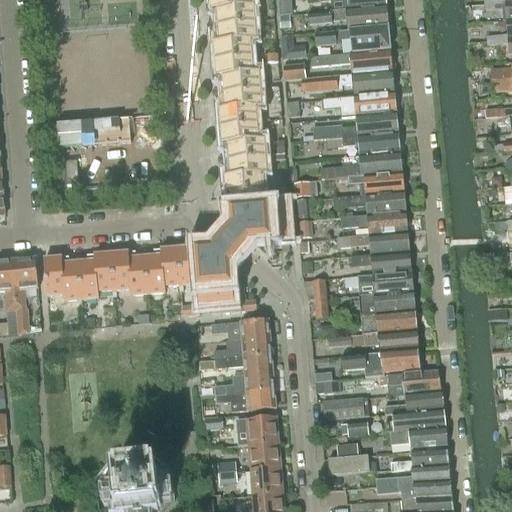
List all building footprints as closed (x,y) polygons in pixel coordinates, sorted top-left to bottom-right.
[(216,11),(218,44),(250,42),(256,42),(253,7),(247,7),(246,0),(208,0),(210,12),(216,11)] [(281,19),(288,18),(293,18),(291,0),(279,1),(281,19)] [(347,2),(348,12),(385,9),(384,0),(319,0),(320,5),(347,2)] [(506,11),(507,25),(511,24),(511,6),(501,7),(501,2),(492,3),(493,12),(506,11)] [(486,12),(493,12),(492,3),(485,4),(486,12)] [(348,23),(349,33),(387,30),(385,9),(348,12),(308,16),(309,29),(333,27),(333,24),(348,23)] [(289,30),(288,18),(281,19),(281,31),(289,30)] [(351,42),(352,57),(389,53),(387,30),(349,33),(349,34),(316,37),(317,49),(338,47),(338,44),(351,42)] [(495,39),(496,49),(509,48),(510,60),(511,59),(511,42),(504,43),(504,38),(495,39)] [(212,44),(215,79),(220,78),(252,75),(250,42),(218,44),(212,44)] [(312,70),(319,69),(352,66),(353,78),(391,75),(389,53),(352,57),(310,60),(312,70)] [(511,72),(491,75),(491,85),(511,83),(511,66),(511,67),(511,69),(511,72)] [(222,102),(222,103),(223,106),(223,113),(254,109),(260,109),(258,74),(252,75),(220,78),(222,102)] [(302,82),(303,96),(342,92),(342,89),(354,88),(355,99),(393,95),(391,75),(353,78),(308,82),(302,82)] [(511,83),(491,85),(492,94),(511,92),(511,83)] [(324,112),(340,111),(340,110),(356,109),(357,120),(395,116),(393,95),(355,99),(323,102),(324,112)] [(217,113),(220,146),(225,146),(257,141),(254,109),(223,113),(217,113)] [(511,111),(501,113),(497,113),(497,112),(485,113),(486,122),(511,119),(511,111)] [(315,142),(327,141),(397,135),(395,116),(357,120),(358,129),(342,130),(342,129),(314,131),(315,142)] [(360,148),(361,159),(399,155),(397,135),(327,141),(328,151),(360,148)] [(228,178),(260,176),(265,175),(262,141),(257,141),(225,146),(228,178)] [(511,145),(505,147),(491,148),(492,156),(511,154),(511,145)] [(361,168),(334,170),(320,172),(321,182),(325,182),(401,175),(399,155),(361,159),(361,168)] [(367,189),(367,198),(402,195),(401,175),(325,182),(326,192),(367,189)] [(222,178),(224,211),(261,208),(260,176),(228,178),(222,178)] [(224,211),(224,218),(227,218),(228,228),(228,230),(246,244),(286,240),(283,207),(285,207),(284,191),(275,191),(276,208),(261,208),(224,211)] [(334,212),(341,211),(368,208),(369,219),(404,216),(402,195),(367,198),(333,201),(334,212)] [(340,221),(341,230),(370,228),(371,238),(406,234),(404,216),(369,219),(340,221)] [(298,241),(302,240),(310,240),(308,225),(297,226),(298,241)] [(219,239),(209,251),(210,251),(229,265),(237,255),(246,244),(228,230),(228,228),(219,239)] [(337,251),(349,250),(372,248),(373,258),(408,255),(406,234),(371,238),(336,241),(337,251)] [(159,259),(164,290),(196,288),(193,250),(159,253),(159,259)] [(193,250),(196,288),(198,308),(181,310),(182,319),(199,318),(199,310),(210,309),(211,316),(256,313),(255,304),(233,305),(229,265),(210,251),(209,251),(199,252),(199,250),(193,250)] [(373,268),(374,278),(410,275),(408,255),(373,258),(351,260),(352,270),(373,268)] [(494,266),(511,265),(511,255),(511,256),(493,257),(494,266)] [(93,264),(97,295),(129,293),(127,262),(127,256),(92,259),(93,264)] [(127,262),(129,293),(130,299),(164,296),(164,290),(159,259),(127,262)] [(12,263),(17,337),(30,336),(28,312),(25,312),(23,292),(37,291),(34,261),(12,263)] [(98,301),(97,295),(93,264),(61,267),(60,261),(43,263),(46,299),(63,298),(63,304),(98,301)] [(0,294),(4,294),(7,329),(8,338),(17,337),(12,263),(0,264),(0,294)] [(357,279),(359,298),(412,294),(410,275),(374,278),(357,279)] [(312,284),(314,303),(326,302),(324,282),(312,284)] [(360,298),(362,318),(413,314),(412,294),(359,298),(360,298)] [(329,321),(326,302),(314,303),(317,322),(329,321)] [(362,318),(364,338),(415,333),(413,314),(362,318)] [(211,328),(212,337),(242,335),(242,344),(270,341),(268,323),(211,328)] [(336,339),(334,327),(316,329),(317,341),(336,339)] [(381,347),(382,355),(417,353),(415,333),(364,338),(365,348),(381,347)] [(329,350),(352,348),(351,339),(328,341),(329,350)] [(242,344),(243,352),(214,354),(215,363),(271,359),(270,341),(242,344)] [(419,372),(417,353),(382,355),(340,359),(342,374),(367,372),(367,370),(383,368),(384,375),(419,372)] [(215,363),(215,372),(244,370),(245,379),(273,376),(271,359),(215,363)] [(404,387),(405,397),(440,394),(439,375),(378,380),(379,388),(389,387),(389,389),(404,387)] [(246,387),(232,388),(215,390),(216,398),(223,398),(274,393),(273,376),(245,379),(246,387)] [(233,397),(216,398),(216,407),(231,406),(232,415),(248,414),(276,411),(274,393),(233,397)] [(384,409),(385,418),(394,417),(442,412),(440,394),(405,397),(406,407),(384,409)] [(322,405),(323,423),(365,420),(364,401),(322,405)] [(395,426),(384,427),(385,435),(390,435),(409,433),(443,430),(442,412),(394,417),(395,426)] [(221,419),(204,421),(205,427),(205,431),(222,430),(221,419)] [(247,423),(249,449),(279,446),(276,420),(247,423)] [(367,425),(347,426),(348,440),(368,438),(367,425)] [(409,433),(390,435),(391,449),(410,447),(411,455),(447,453),(446,451),(445,451),(443,430),(409,433)] [(249,449),(251,474),(281,471),(279,446),(249,449)] [(338,448),(339,462),(359,459),(358,447),(338,448)] [(399,465),(390,466),(391,473),(448,468),(447,460),(447,453),(411,455),(412,464),(399,465)] [(329,463),(330,478),(371,475),(370,458),(359,459),(339,462),(329,463)] [(147,484),(144,480),(142,464),(124,466),(126,482),(123,486),(107,488),(108,505),(125,504),(129,507),(129,511),(147,511),(146,505),(149,501),(166,499),(164,482),(147,484)] [(217,466),(218,476),(236,475),(235,464),(217,466)] [(397,481),(397,480),(376,482),(378,491),(450,484),(448,468),(391,473),(391,474),(412,473),(413,479),(397,481)] [(0,469),(0,479),(10,479),(9,469),(0,469)] [(251,474),(253,499),(283,497),(281,471),(251,474)] [(237,485),(236,475),(218,476),(219,487),(237,485)] [(0,489),(11,489),(10,479),(0,479),(0,489)] [(416,493),(417,502),(451,499),(450,484),(378,491),(378,497),(416,493)] [(253,499),(253,511),(284,511),(283,497),(253,499)] [(402,504),(402,511),(452,511),(451,499),(417,502),(402,504)] [(213,511),(212,503),(200,504),(201,511),(213,511)]
